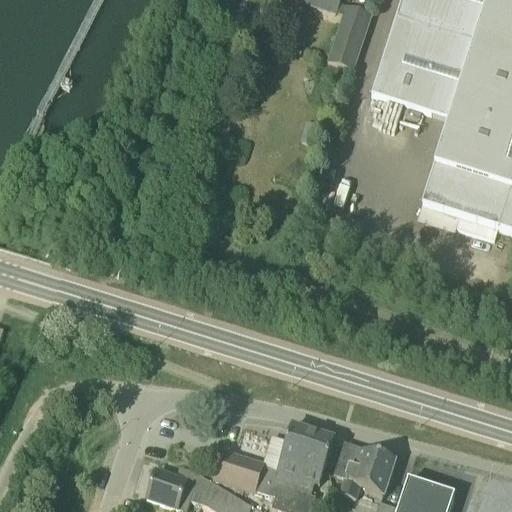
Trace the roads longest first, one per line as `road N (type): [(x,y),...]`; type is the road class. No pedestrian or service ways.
road 1 (tertiary): [(511,432),(0,273)]
road 2 (residential): [(107,511),(139,411),(172,398),(300,417),(511,478)]
